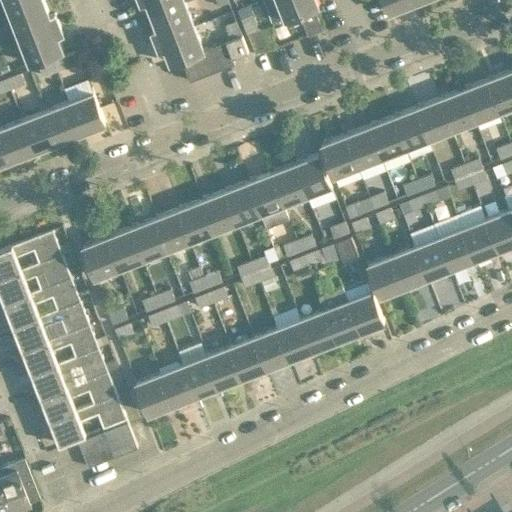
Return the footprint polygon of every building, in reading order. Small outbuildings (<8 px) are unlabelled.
[(5,0),(11,13),(43,1),(43,0),(5,0)] [(145,0),(147,0),(153,13),(185,1),(184,0),(140,0),(141,2),(145,0)] [(279,0),(286,16),(296,12),(300,11),(314,5),(318,4),(316,0),(279,0)] [(384,0),(388,10),(413,1),(412,0),(384,0)] [(11,13),(20,37),(58,22),(54,12),(49,14),(43,1),(11,13)] [(152,29),(155,39),(194,24),(185,1),(153,13),(158,27),(152,29)] [(249,3),(238,7),(247,31),(258,27),(249,3)] [(314,5),(300,11),(308,33),(322,28),(323,27),(314,5)] [(296,12),(286,16),(290,26),(300,22),(296,12)] [(226,23),(232,37),(242,33),(236,19),(226,23)] [(58,22),(20,37),(29,61),(62,49),(56,34),(62,32),(58,22)] [(181,57),(192,53),(204,48),(194,24),(155,39),(159,49),(165,47),(171,61),(181,57)] [(232,37),(226,39),(233,56),(248,50),(242,33),(232,37)] [(235,62),(233,56),(226,39),(215,44),(224,66),(235,62)] [(215,44),(204,48),(212,71),(224,66),(215,44)] [(204,48),(192,53),(201,75),(212,71),(204,48)] [(63,54),(67,65),(81,59),(77,49),(63,54)] [(192,53),(181,57),(190,80),(201,75),(192,53)] [(54,58),(38,64),(42,74),(58,68),(54,58)] [(0,72),(10,69),(8,63),(1,66),(0,63),(0,72)] [(511,74),(509,68),(486,77),(498,109),(511,103),(511,74)] [(21,71),(7,76),(11,87),(25,81),(21,71)] [(7,76),(0,78),(0,90),(11,87),(7,76)] [(486,77),(463,86),(475,118),(498,109),(486,77)] [(463,86),(439,95),(451,127),(475,118),(463,86)] [(93,90),(69,99),(81,131),(105,121),(93,90)] [(439,95),(416,105),(428,136),(451,127),(439,95)] [(69,99),(45,109),(57,140),(81,131),(69,99)] [(416,105),(392,114),(404,145),(428,136),(416,105)] [(45,109),(22,118),(34,149),(57,140),(45,109)] [(392,114),(369,123),(381,154),(404,145),(392,114)] [(22,118),(0,126),(0,131),(10,158),(34,149),(22,118)] [(369,123),(345,132),(358,164),(358,163),(363,177),(386,168),(381,154),(369,123)] [(0,131),(0,161),(10,158),(0,131)] [(358,164),(345,132),(321,142),(333,173),(358,164)] [(511,142),(511,140),(497,145),(501,156),(511,151),(511,142)] [(319,151),(294,161),(307,192),(331,183),(319,151)] [(480,155),(465,161),(469,171),(483,166),(480,155)] [(511,156),(502,160),(507,172),(511,169),(511,156)] [(294,161),(271,170),(283,202),(307,192),(294,161)] [(465,161),(451,166),(455,177),(469,171),(465,161)] [(483,166),(469,171),(473,182),(487,176),(483,166)] [(271,170),(248,179),(260,211),(283,202),(271,170)] [(432,171),(417,176),(422,187),(436,182),(435,181),(432,171)] [(469,171),(455,177),(459,187),(473,182),(469,171)] [(417,176),(403,182),(407,192),(422,187),(417,176)] [(248,179),(224,188),(236,220),(260,211),(248,179)] [(437,186),(423,192),(427,203),(441,197),(437,186)] [(224,188),(201,197),(213,229),(236,220),(224,188)] [(385,189),(370,194),(374,205),(389,200),(388,199),(385,189)] [(410,197),(409,197),(409,198),(413,208),(427,203),(423,192),(410,197)] [(370,194),(346,204),(350,214),(374,205),(370,194)] [(201,197),(177,206),(190,238),(213,229),(201,197)] [(391,205),(376,210),(380,221),(395,215),(391,205)] [(177,206),(154,215),(166,247),(190,238),(177,206)] [(511,213),(509,207),(486,216),(498,247),(511,241),(511,213)] [(457,212),(434,221),(439,234),(451,266),(475,256),(462,225),(457,212)] [(366,214),(352,220),(356,230),(370,225),(366,214)] [(154,215),(131,225),(143,256),(166,247),(154,215)] [(486,216),(462,225),(475,256),(498,247),(486,216)] [(345,219),(331,224),(335,234),(349,229),(345,219)] [(434,221),(410,230),(415,243),(428,275),(451,266),(439,234),(434,221)] [(131,225),(107,234),(119,265),(143,256),(131,225)] [(53,227),(0,247),(0,275),(21,267),(16,253),(34,246),(39,260),(62,251),(53,227)] [(312,231),(297,237),(301,248),(316,242),(316,241),(312,231)] [(107,234),(83,243),(95,275),(119,265),(107,234)] [(359,251),(353,234),(337,240),(344,257),(359,251)] [(301,248),(297,237),(284,242),(288,252),(301,248)] [(335,241),(322,246),(328,261),(341,256),(335,241)] [(415,243),(392,252),(404,284),(428,275),(415,243)] [(319,245),(303,252),(308,263),(323,257),(319,245)] [(21,267),(0,275),(0,289),(4,301),(30,290),(25,277),(36,272),(41,286),(72,274),(62,251),(39,260),(21,267)] [(267,252),(251,258),(255,267),(270,261),(267,252)] [(308,263),(303,252),(290,257),(295,269),(308,263)] [(404,284),(392,252),(368,262),(380,293),(404,284)] [(237,263),(241,273),(255,267),(251,258),(237,263)] [(275,273),(270,261),(255,267),(260,279),(262,278),(273,274),(275,273)] [(255,267),(241,273),(245,284),(260,279),(255,267)] [(218,268),(204,274),(208,284),(222,279),(218,268)] [(30,290),(4,301),(14,324),(40,314),(34,300),(52,293),(58,307),(81,298),(72,274),(41,286),(30,290)] [(204,274),(190,279),(194,289),(208,284),(204,274)] [(273,274),(262,278),(266,289),(277,285),(273,274)] [(368,279),(344,288),(360,329),(384,320),(368,279)] [(224,283),(210,289),(214,300),(228,294),(224,284),(224,283)] [(319,293),(324,307),(337,338),(360,329),(344,288),(342,284),(319,293)] [(171,286),(157,291),(161,302),(175,297),(171,286)] [(210,289),(196,295),(200,305),(214,300),(210,289)] [(143,296),(143,297),(147,307),(161,302),(157,291),(143,296)] [(40,314),(14,324),(23,347),(90,321),(81,298),(58,307),(40,314)] [(177,302),(163,307),(167,318),(181,313),(177,303),(177,302)] [(123,304),(109,309),(114,321),(128,315),(123,304)] [(278,322),(302,313),(298,304),(274,313),(278,322)] [(163,307),(149,313),(153,324),(167,318),(163,307)] [(324,307),(301,316),(313,347),(337,338),(324,307)] [(301,316),(278,325),(290,356),(313,347),(301,316)] [(130,320),(115,326),(120,337),(134,331),(130,321),(130,320)] [(90,321),(23,347),(32,371),(58,361),(53,347),(71,340),(76,354),(99,345),(90,321)] [(278,325),(254,334),(267,365),(290,356),(278,325)] [(254,334),(231,343),(243,375),(267,365),(254,334)] [(231,343),(208,352),(220,384),(243,375),(231,343)] [(58,361),(32,371),(41,394),(108,368),(105,359),(99,345),(76,354),(58,361)] [(208,352),(184,361),(196,393),(220,384),(208,352)] [(115,355),(105,359),(108,368),(118,364),(115,355)] [(184,361),(161,370),(173,402),(196,393),(184,361)] [(108,368),(41,394),(50,418),(76,407),(71,394),(89,387),(95,400),(118,391),(108,368)] [(173,402),(161,370),(137,380),(149,411),(173,402)] [(76,407),(50,418),(60,442),(86,431),(81,418),(99,410),(104,424),(127,415),(118,391),(95,400),(76,407)] [(128,419),(116,424),(126,450),(138,445),(128,419)] [(116,424),(104,429),(109,442),(114,455),(126,450),(116,424)] [(104,429),(79,438),(84,451),(109,442),(104,429)] [(109,442),(84,451),(89,464),(114,455),(109,442)] [(24,454),(0,463),(0,478),(12,510),(31,503),(30,499),(40,495),(24,454)] [(0,478),(0,511),(7,511),(12,510),(0,478)]
